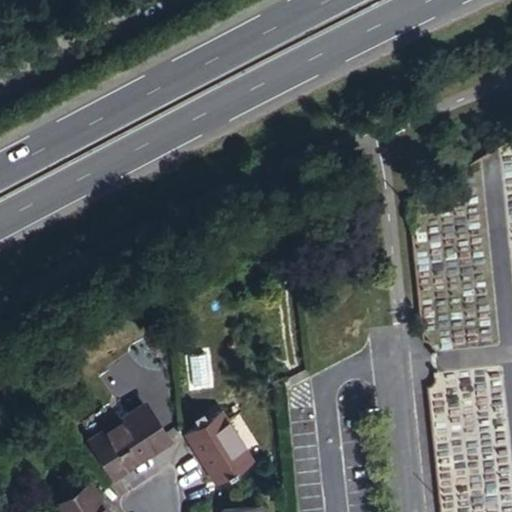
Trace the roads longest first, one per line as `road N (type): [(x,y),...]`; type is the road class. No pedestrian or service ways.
road 1 (trunk): [(0,222),(436,0)]
road 2 (trunk): [(314,0),(0,164)]
road 3 (unclassified): [(409,511),(391,321)]
road 4 (residential): [(0,82),(154,0)]
